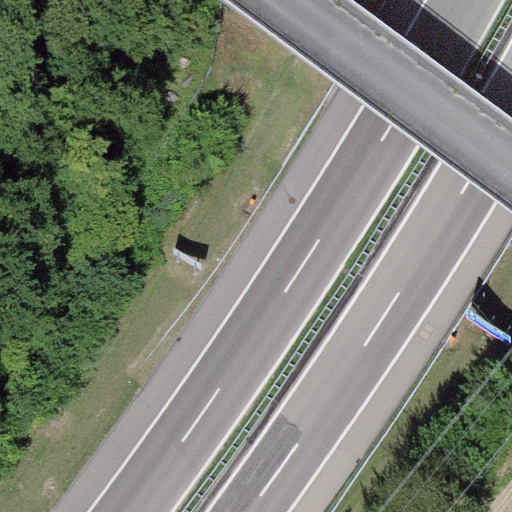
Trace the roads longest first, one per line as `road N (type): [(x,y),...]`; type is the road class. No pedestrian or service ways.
road 1 (motorway): [(468,0),(319,243),(133,511)]
road 2 (motorway): [(251,511),(511,115)]
road 3 (track): [(282,0),(511,169)]
